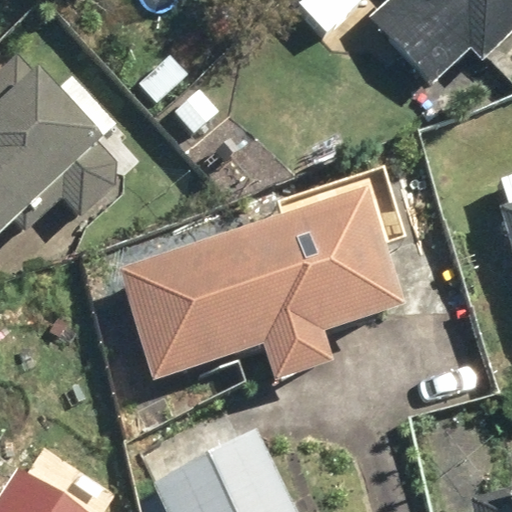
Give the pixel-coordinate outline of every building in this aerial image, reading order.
[(349,0),(296,0),(282,12),(316,51),(360,12),(349,0)] [(469,78),(511,40),(511,0),(391,0),(358,30),(422,101),(459,67),(469,78)] [(0,240),(37,206),(65,236),(103,201),(106,175),(89,157),(110,138),(63,88),(40,109),(4,71),(0,74),(0,240)] [(344,213),(95,292),(131,404),(243,369),(254,405),(313,386),(304,357),(382,332),(344,213)] [(297,511),(251,427),(151,480),(168,511),(297,511)] [(0,493),(0,511),(81,511),(16,469),(0,493)] [(511,511),(511,500),(460,511),(511,511)]
